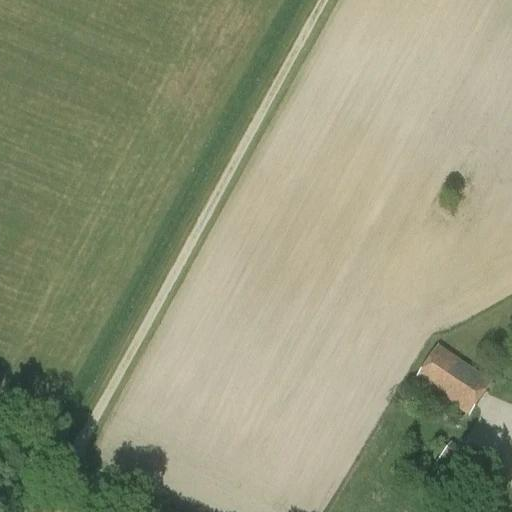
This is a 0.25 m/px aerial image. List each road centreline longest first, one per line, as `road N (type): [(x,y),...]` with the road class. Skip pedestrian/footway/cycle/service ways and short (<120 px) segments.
road 1 (unknown): [(58,470),(315,0)]
road 2 (unclassified): [(144,511),(0,445)]
